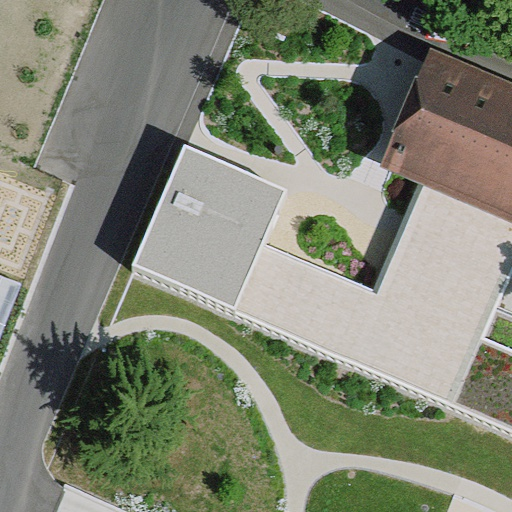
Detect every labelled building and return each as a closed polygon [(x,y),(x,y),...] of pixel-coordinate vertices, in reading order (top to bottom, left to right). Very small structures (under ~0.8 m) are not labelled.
[(0,0),(0,19),(23,33),(41,0),(0,0)] [(511,101),(435,69),(392,168),(398,171),(511,220),(511,101)] [(511,270),(511,220),(398,171),(389,192),(400,218),(419,211),(458,228),(468,253),(477,257),(469,275),(499,287),(504,290),(511,270)] [(392,221),(379,246),(390,275),(430,292),(455,281),(461,269),(469,275),(477,257),(468,253),(458,228),(419,211),(400,218),(392,221)] [(446,329),(364,294),(330,374),(469,434),(485,393),(511,404),(511,356),(475,341),(499,287),(469,275),(446,329)]
